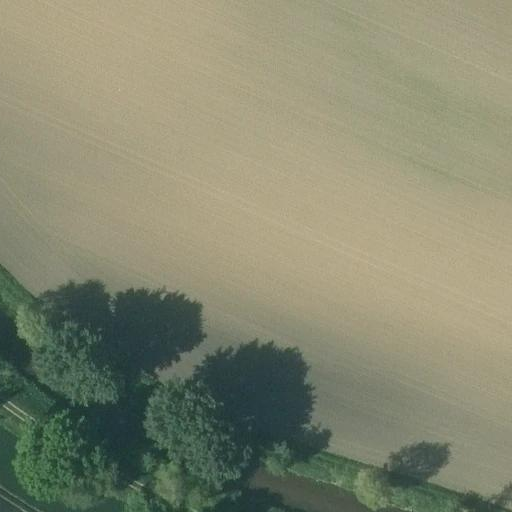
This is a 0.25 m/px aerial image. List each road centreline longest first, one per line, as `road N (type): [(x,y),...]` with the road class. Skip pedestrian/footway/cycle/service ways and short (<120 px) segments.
road 1 (track): [(455,511),(238,441),(79,349),(0,286)]
road 2 (track): [(174,511),(74,459),(0,404)]
